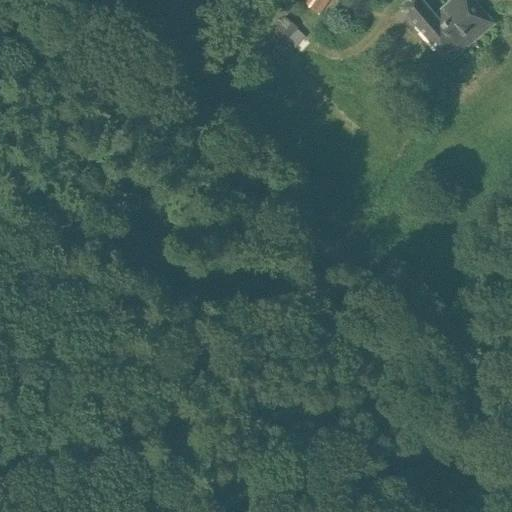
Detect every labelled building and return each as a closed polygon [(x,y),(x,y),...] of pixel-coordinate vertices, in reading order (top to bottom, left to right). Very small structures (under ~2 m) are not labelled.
[(302,0),(318,12),(326,0),(302,0)] [(493,23),(473,0),(454,0),(435,16),(421,0),(410,0),(403,6),(448,61),(493,23)] [(296,29),(286,18),(275,28),(285,39),(296,29)] [(285,39),(275,28),(262,40),(272,51),(285,39)] [(296,29),(285,39),(292,47),(303,37),(296,29)]
